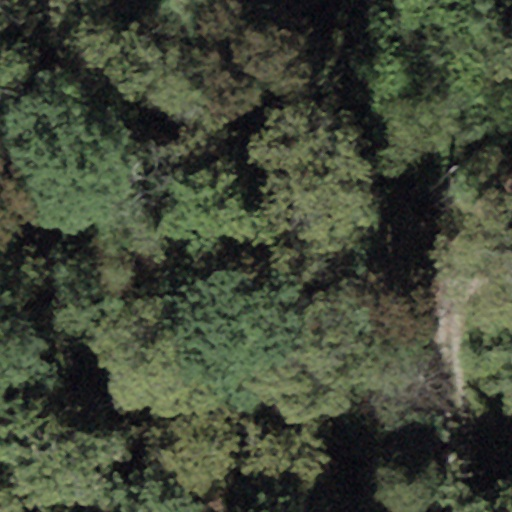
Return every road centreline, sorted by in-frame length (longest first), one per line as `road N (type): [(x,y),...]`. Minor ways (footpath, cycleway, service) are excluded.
road 1 (track): [(192,511),(0,134)]
road 2 (track): [(511,263),(465,285),(451,344),(468,511)]
